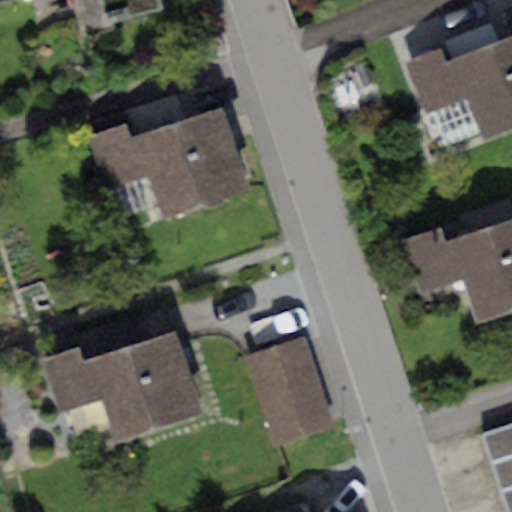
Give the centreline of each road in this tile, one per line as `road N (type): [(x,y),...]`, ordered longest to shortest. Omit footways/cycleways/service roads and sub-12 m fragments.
road 1 (residential): [(389,435),(273,66)]
road 2 (residential): [(441,0),(273,66)]
road 3 (residential): [(389,435),(511,394)]
